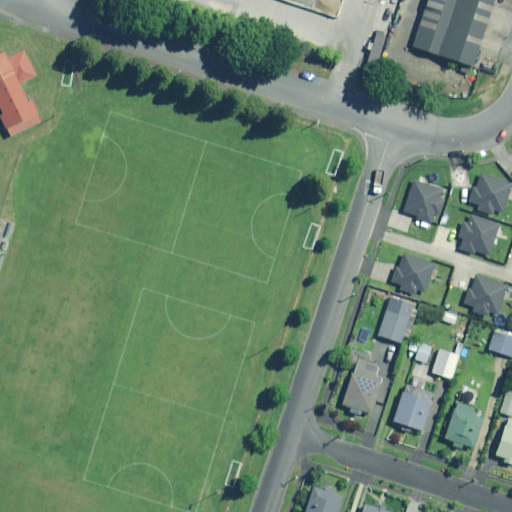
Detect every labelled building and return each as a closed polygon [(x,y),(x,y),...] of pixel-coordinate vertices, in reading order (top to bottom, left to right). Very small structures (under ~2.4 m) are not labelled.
[(491,0),(425,0),(410,47),(469,67),(491,0)] [(0,131),(26,118),(9,85),(22,79),(10,55),(0,60),(0,131)] [(511,183),(483,175),(478,191),(472,189),(468,202),(479,205),(478,211),(491,215),(493,209),(503,212),(511,183)] [(415,182),(405,210),(419,215),(417,218),(430,223),(434,213),(440,215),(447,197),(440,195),(441,191),(415,182)] [(468,223),(464,222),(460,237),(464,238),(463,243),(461,249),(490,256),(498,224),(470,216),(468,223)] [(415,296),(416,290),(425,293),(434,264),(405,255),(401,269),(396,267),(392,283),(400,285),(398,291),(415,296)] [(507,286),(477,276),(472,291),(469,290),(465,302),(475,306),(473,311),(488,317),(490,312),(497,314),(507,286)] [(419,305),(390,296),(377,336),(406,345),(419,305)] [(457,316),(444,312),(442,321),(454,324),(457,316)] [(511,336),(495,331),(489,350),(511,357),(511,336)] [(432,347),(420,343),(415,359),(426,363),(432,347)] [(459,356),(439,350),(432,373),(452,379),(459,356)] [(350,407),(348,411),(360,415),(361,411),(371,415),(376,400),(382,402),(386,389),(374,385),(379,368),(358,360),(342,404),(350,407)] [(434,395),(406,385),(393,422),(422,431),(434,395)] [(511,387),(508,386),(500,413),(511,416),(511,387)] [(488,410),(458,400),(444,441),(463,448),(464,445),(475,449),(480,435),(488,410)] [(511,466),(511,419),(508,419),(496,456),(504,459),(502,464),(511,466)] [(337,511),(342,497),(312,487),(303,511),(337,511)]
